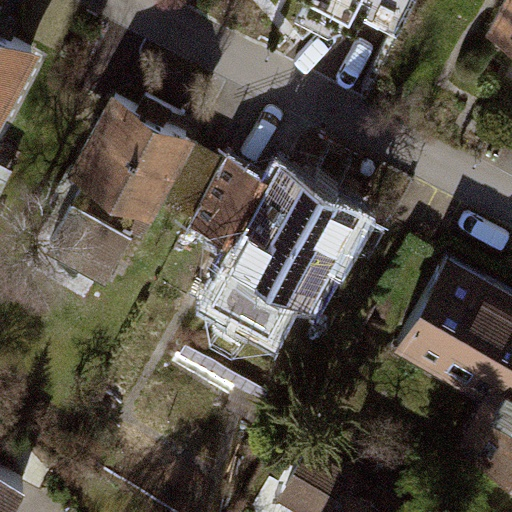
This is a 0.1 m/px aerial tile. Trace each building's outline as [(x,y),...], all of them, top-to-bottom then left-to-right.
[(330,0),(351,11),(356,0),(330,0)] [(511,0),(505,0),(495,20),(511,28),(511,0)] [(0,107),(34,47),(0,28),(0,107)] [(223,152),(112,93),(77,159),(92,167),(53,240),(104,268),(128,223),(138,228),(167,174),(178,180),(168,198),(193,210),(223,152)] [(274,178),(223,152),(193,210),(241,236),(217,281),(278,313),(293,284),(308,291),(358,196),(285,158),(274,178)] [(511,297),(449,262),(402,343),(492,395),(466,440),(511,466),(511,297)] [(417,511),(311,452),(282,502),(299,511),(417,511)] [(0,511),(11,511),(28,485),(0,468),(0,511)]
